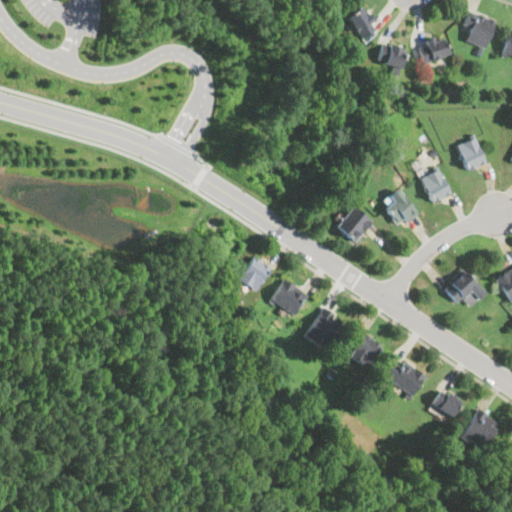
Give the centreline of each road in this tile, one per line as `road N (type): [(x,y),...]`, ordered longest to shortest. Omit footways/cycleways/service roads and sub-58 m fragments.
road 1 (residential): [(511,380),(174,158),(0,99)]
road 2 (residential): [(387,298),(418,255),(498,213)]
